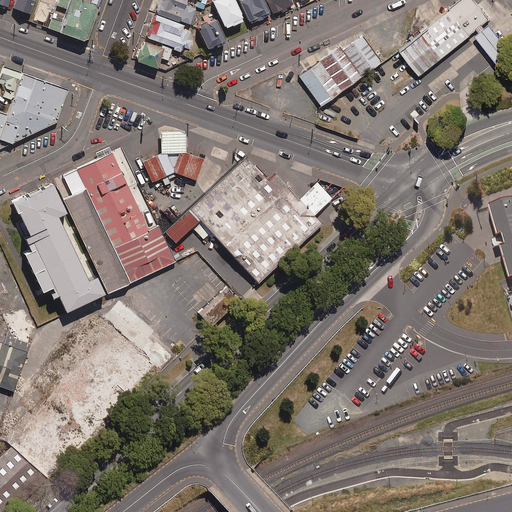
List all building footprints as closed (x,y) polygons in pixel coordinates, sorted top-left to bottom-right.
[(9,0),(0,0),(0,6),(6,9),(9,0)] [(34,0),(17,0),(14,8),(30,13),(34,0)] [(48,27),(56,6),(40,0),(38,0),(31,21),(48,27)] [(58,0),(56,6),(48,27),(86,40),(100,0),(58,0)] [(185,0),(161,0),(156,14),(188,25),(194,9),(184,5),(185,0)] [(241,21),(232,0),(210,0),(224,29),(241,21)] [(237,0),(250,24),(270,14),(262,0),(237,0)] [(279,10),(281,14),(287,11),(285,7),(291,4),(289,0),(265,0),(272,13),(279,10)] [(489,19),(473,0),(457,0),(447,8),(449,10),(398,51),(418,76),(489,19)] [(154,15),(146,37),(174,48),(173,50),(180,52),(182,47),(188,49),(191,42),(185,40),(188,33),(180,30),(182,26),(154,15)] [(203,22),(196,25),(206,50),(214,46),(215,48),(225,44),(215,20),(210,22),(207,15),(201,17),(203,22)] [(296,76),(319,107),(374,68),(380,63),(360,36),(340,51),(337,46),(296,76)] [(167,60),(171,48),(162,45),(161,48),(140,41),(134,61),(155,68),(159,58),(167,60)] [(24,73),(3,66),(0,74),(0,83),(2,84),(5,91),(3,96),(14,100),(24,73)] [(9,115),(0,139),(0,140),(12,144),(57,123),(69,89),(24,73),(14,100),(9,115)] [(377,117),(354,96),(330,123),(341,132),(345,128),(358,139),(377,117)] [(0,139),(9,115),(0,111),(0,139)] [(162,152),(143,160),(153,181),(162,177),(165,185),(171,183),(173,188),(181,185),(175,171),(197,178),(204,156),(187,151),(187,131),(180,129),(161,129),(162,152)] [(71,194),(63,198),(109,292),(175,261),(158,225),(149,229),(112,152),(63,176),(71,194)] [(246,155),(165,230),(176,241),(192,226),(204,238),(212,231),(259,282),(323,222),(277,173),(269,180),(246,155)] [(33,254),(27,256),(44,293),(53,289),(55,293),(52,294),(54,298),(61,296),(67,310),(103,294),(97,280),(88,284),(57,217),(67,213),(54,185),(14,203),(19,214),(21,213),(31,234),(26,239),(33,254)] [(511,194),(486,202),(508,279),(511,277),(511,194)] [(25,244),(10,209),(0,213),(0,239),(3,238),(7,246),(16,242),(17,247),(25,244)] [(19,272),(13,258),(8,260),(13,274),(19,272)] [(237,301),(228,291),(206,312),(215,322),(237,301)] [(103,321),(155,365),(161,371),(173,357),(150,336),(154,331),(120,301),(103,321)] [(72,344),(129,394),(155,365),(103,321),(98,316),(93,321),(86,314),(66,337),(73,343),(72,344)] [(0,385),(14,390),(31,343),(7,335),(4,343),(0,341),(0,385)] [(43,396),(90,438),(129,394),(72,344),(62,355),(56,349),(38,370),(44,375),(34,387),(43,396)] [(90,438),(43,396),(12,430),(20,437),(14,443),(15,444),(51,476),(62,463),(65,466),(90,438)] [(0,511),(12,511),(49,478),(13,445),(0,457),(0,511)]
